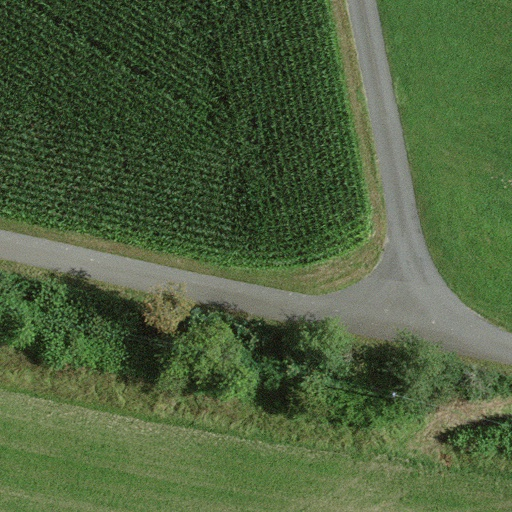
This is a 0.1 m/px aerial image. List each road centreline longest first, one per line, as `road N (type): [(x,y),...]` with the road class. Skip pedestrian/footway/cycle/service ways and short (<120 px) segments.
road 1 (residential): [(437,302),(280,302),(0,240)]
road 2 (unclassified): [(437,302),(413,250),(360,0)]
